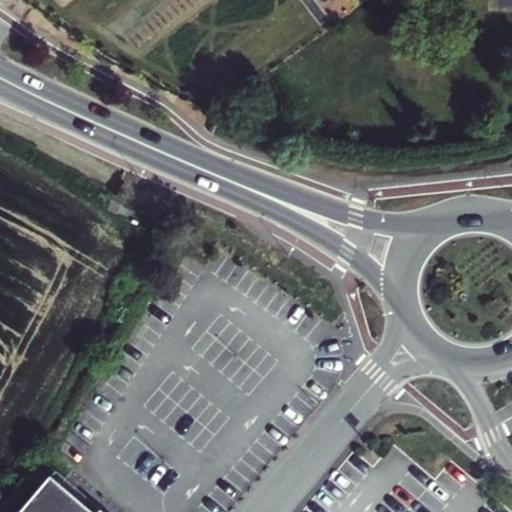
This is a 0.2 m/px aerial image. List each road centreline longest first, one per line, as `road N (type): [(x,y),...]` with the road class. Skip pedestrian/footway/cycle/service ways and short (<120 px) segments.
road 1 (primary): [(438,222),(357,217),(62,106)]
road 2 (primary): [(62,106),(305,225),(359,258),(399,301)]
